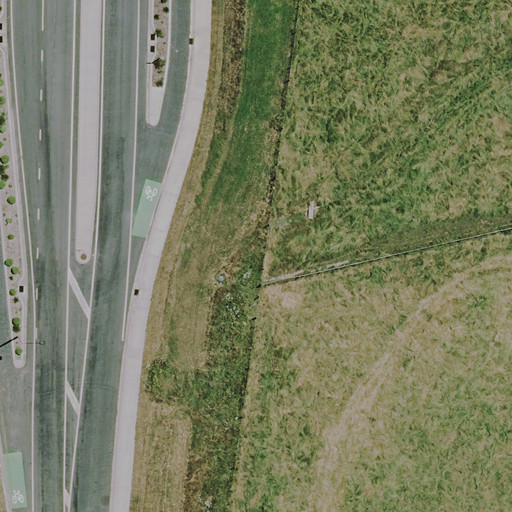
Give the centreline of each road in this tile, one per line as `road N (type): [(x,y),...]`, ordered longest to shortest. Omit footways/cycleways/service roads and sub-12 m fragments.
road 1 (residential): [(123,0),(113,263),(89,511)]
road 2 (residential): [(49,511),(43,0)]
